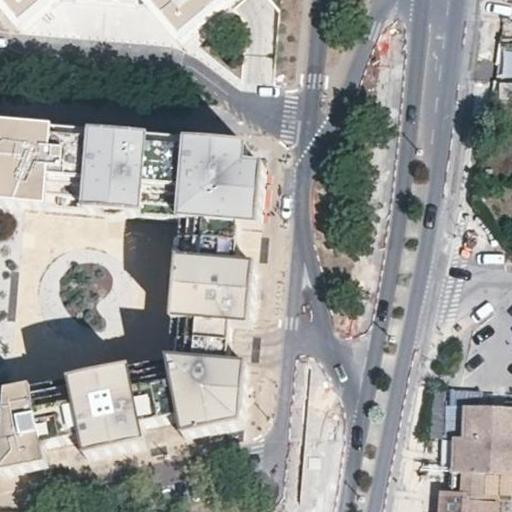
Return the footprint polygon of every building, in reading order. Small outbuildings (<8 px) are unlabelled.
[(0,0),(23,28),(56,0),(103,0),(151,4),(183,42),(232,0),(0,0)] [(249,148),(190,143),(190,151),(153,148),(153,140),(92,134),(91,143),(54,140),(55,131),(0,126),(0,207),(15,208),(184,223),(182,243),(173,343),(171,363),(12,395),(6,477),(31,472),(52,468),(47,448),(85,441),(89,461),(123,454),(149,448),(146,429),(183,421),(188,441),(217,435),(225,433),(246,429),(251,372),(233,369),(235,348),(237,330),(254,332),(258,271),(239,269),(241,248),(242,228),(262,230),(267,169),(247,168),(249,148)] [(190,151),(190,143),(153,140),(153,148),(190,151)] [(511,407),(500,407),(459,407),(459,438),(449,438),(449,450),(449,474),(497,475),(511,474),(511,407)] [(495,511),(497,475),(449,474),(448,495),(443,495),(442,511),(495,511)] [(430,511),(442,511),(443,495),(431,495),(430,511)]
